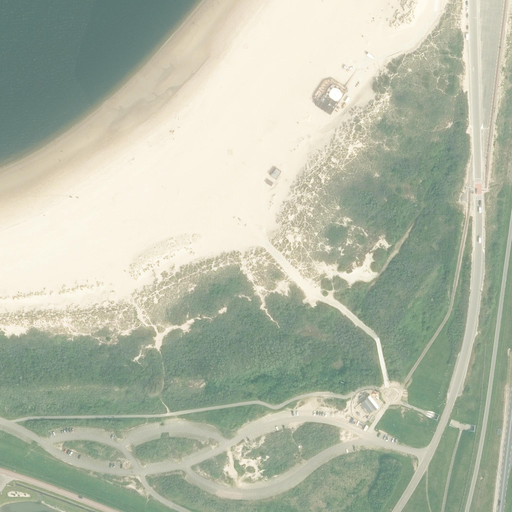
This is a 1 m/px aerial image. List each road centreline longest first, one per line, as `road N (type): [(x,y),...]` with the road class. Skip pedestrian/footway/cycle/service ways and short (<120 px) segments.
road 1 (unclassified): [(395,511),(452,397),(473,307),(472,0)]
road 2 (primary): [(511,218),(466,511)]
